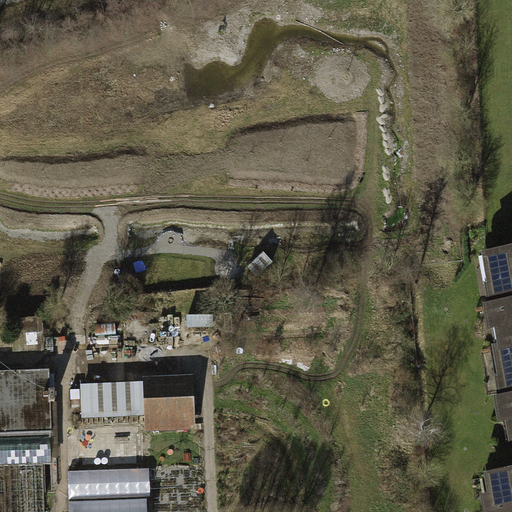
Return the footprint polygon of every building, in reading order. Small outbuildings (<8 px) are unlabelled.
[(511,248),(483,254),(483,257),(489,256),(494,284),(490,285),(493,306),(488,307),(492,328),(501,327),(505,347),(511,345),(511,248)] [(511,345),(505,347),(493,349),(493,350),(501,349),(505,377),(500,378),(503,399),(498,400),(502,422),(511,420),(511,422),(511,439),(510,439),(510,441),(511,440),(511,345)] [(0,438),(51,437),(51,402),(56,402),(56,391),(50,391),(49,373),(0,374),(0,438)] [(144,382),(147,432),(197,430),(193,379),(144,382)] [(73,421),(75,462),(138,459),(137,437),(113,438),(112,419),(73,421)] [(51,437),(0,438),(0,465),(5,466),(9,466),(44,465),(52,464),(51,437)] [(45,511),(44,465),(9,466),(10,511),(45,511)] [(149,467),(69,471),(70,500),(150,497),(149,467)] [(511,511),(511,470),(485,475),(486,478),(492,477),(495,496),(485,498),(487,511),(511,511)] [(148,511),(148,500),(70,503),(70,511),(148,511)]
